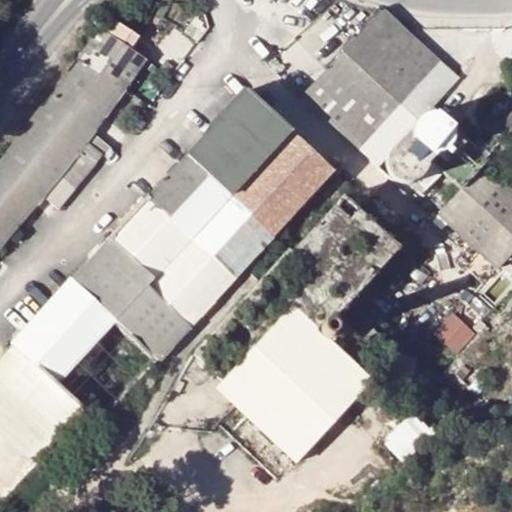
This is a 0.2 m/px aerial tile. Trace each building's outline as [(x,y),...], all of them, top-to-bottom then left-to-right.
[(166,30),(121,1),(101,29),(143,61),(166,30)] [(382,28),(401,28),(381,11),(368,27),(382,28)] [(382,28),(368,27),(315,84),(302,98),(370,159),(378,165),(385,157),(384,163),(384,171),(400,185),(411,184),(420,193),(432,181),(423,172),(424,167),(429,161),(460,190),(438,214),(456,230),(497,268),(503,261),(511,251),(511,191),(483,165),(488,159),(431,108),(440,98),(449,102),(462,67),(445,59),(441,64),(401,28),(382,28)] [(101,118),(143,61),(101,29),(85,52),(64,82),(92,101),(88,108),(101,118)] [(84,142),(101,118),(88,108),(92,101),(64,82),(38,116),(8,155),(0,165),(0,244),(59,174),(76,189),(100,156),(84,142)] [(244,91),(185,155),(272,237),(332,171),(244,91)] [(272,237),(185,155),(148,195),(145,194),(106,236),(154,280),(147,288),(189,326),(248,262),(272,237)] [(192,353),(241,400),(237,405),(297,460),(369,383),(330,348),(345,330),(334,320),(400,250),(343,197),(192,353)] [(106,236),(69,279),(115,322),(157,360),(189,326),(147,288),(154,280),(106,236)] [(18,354),(55,387),(115,322),(69,280),(1,352),(5,356),(11,362),(18,354)] [(432,334),(455,353),(473,331),(450,312),(432,334)] [(86,414),(55,387),(18,354),(11,362),(5,356),(0,361),(0,505),(45,457),(86,414)]
